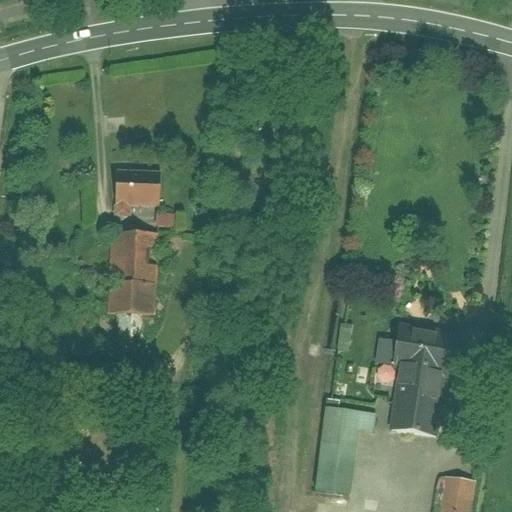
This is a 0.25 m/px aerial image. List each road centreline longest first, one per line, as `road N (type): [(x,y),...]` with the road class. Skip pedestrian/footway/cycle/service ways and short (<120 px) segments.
road 1 (secondary): [(206,24),(360,18),(511,46)]
road 2 (secondary): [(0,64),(138,31),(206,24)]
